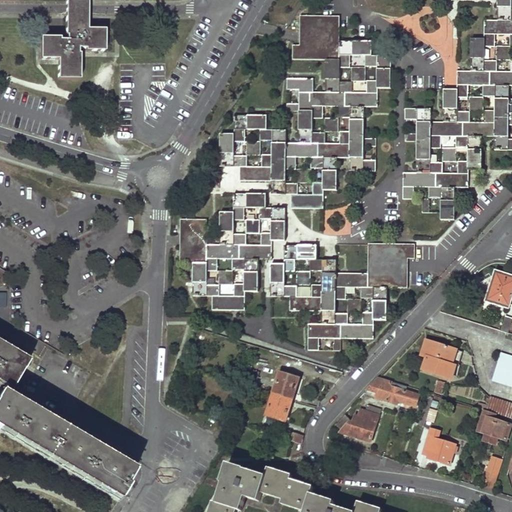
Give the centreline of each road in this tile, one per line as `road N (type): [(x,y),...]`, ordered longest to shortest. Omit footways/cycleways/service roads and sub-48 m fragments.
road 1 (residential): [(511,509),(434,484),(334,470),(313,448),(323,417),(493,239)]
road 2 (residential): [(157,195),(153,450),(128,511)]
road 3 (residential): [(0,8),(204,9)]
road 4 (residential): [(246,33),(166,161)]
road 5 (residential): [(140,176),(0,132)]
